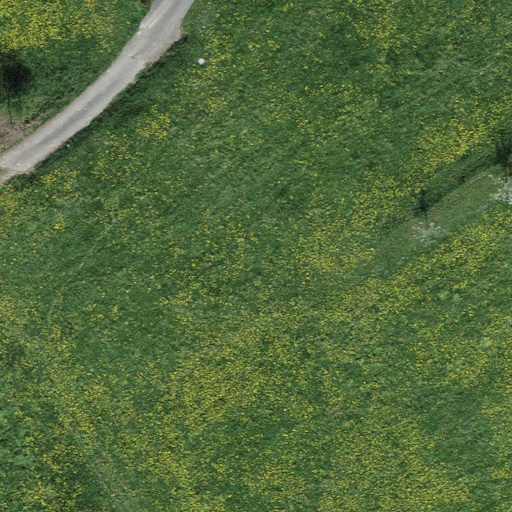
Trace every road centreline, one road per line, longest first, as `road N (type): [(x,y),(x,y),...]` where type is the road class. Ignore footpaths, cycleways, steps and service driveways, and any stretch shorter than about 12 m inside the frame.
road 1 (track): [(176,8),(72,122),(0,168)]
road 2 (track): [(0,314),(116,511)]
